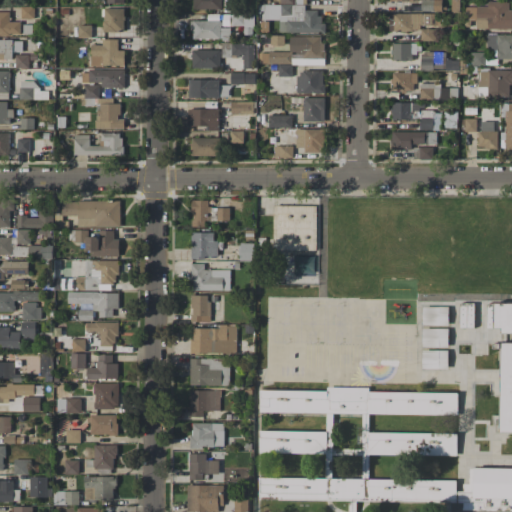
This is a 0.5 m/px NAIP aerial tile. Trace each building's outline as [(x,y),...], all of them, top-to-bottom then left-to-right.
[(193,0),(193,9),(221,10),(221,0),(193,0)] [(420,0),(421,11),(441,11),(441,0),(420,0)] [(476,29),(511,28),(511,14),(510,14),(510,2),(487,2),(487,7),(465,7),(465,20),(476,20),(476,29)] [(325,33),(325,23),(319,23),(319,10),(304,10),(305,6),(261,4),(261,19),(279,20),(279,32),(325,33)] [(21,6),(21,18),(33,18),(34,7),(21,6)] [(124,31),(124,8),(103,9),(104,32),(124,31)] [(0,35),(20,35),(20,22),(10,22),(9,12),(0,12),(0,35)] [(389,31),(421,32),(421,25),(433,26),(434,14),(389,13),(389,31)] [(221,20),(221,27),(230,27),(230,15),(207,15),(207,20),(221,20)] [(231,25),(250,25),(250,15),(231,15),(231,25)] [(191,21),(191,40),(230,38),(229,28),(221,28),(221,20),(191,21)] [(420,40),(433,41),(434,30),(421,29),(420,40)] [(496,59),(511,58),(511,34),(487,35),(487,49),(496,49),(496,59)] [(284,36),(273,36),(274,45),(284,45),(284,36)] [(291,65),(324,65),(323,36),(290,37),(291,65)] [(90,65),(124,66),(124,50),(118,50),(118,40),(102,39),(101,45),(91,45),(90,65)] [(0,59),(13,60),(12,52),(22,52),(22,40),(0,40),(0,59)] [(243,68),(253,68),(254,44),(231,43),(231,56),(243,57),(243,68)] [(415,43),(392,44),(392,61),(415,60),(415,43)] [(220,50),(192,49),(192,68),(220,68),(220,50)] [(290,53),(259,52),(259,63),(290,64),(290,53)] [(421,52),(420,69),(443,70),(444,53),(421,52)] [(484,53),(472,52),(472,65),(484,65),(484,53)] [(15,68),(28,68),(28,55),(16,54),(15,68)] [(124,69),(89,70),(89,83),(101,83),(101,88),(124,88),(124,69)] [(0,92),(10,93),(9,71),(0,70),(0,92)] [(511,70),(479,70),(478,96),(509,96),(509,84),(511,83),(511,70)] [(297,93),(323,93),(323,71),(298,71),(297,93)] [(392,73),(393,91),(413,90),(413,83),(416,83),(416,72),(392,73)] [(231,84),(254,84),(254,79),(246,79),(246,73),(231,73),(231,84)] [(224,79),(188,80),(189,98),(225,97),(224,79)] [(20,100),(45,99),(45,91),(38,91),(38,81),(19,81),(20,100)] [(458,88),(441,87),(441,84),(420,83),(420,98),(457,99),(458,88)] [(84,98),(99,98),(99,84),(84,84),(84,98)] [(324,122),(324,98),(304,98),(304,121),(324,122)] [(0,123),(12,123),(12,109),(7,109),(7,101),(0,101),(0,123)] [(253,101),(231,102),(231,114),(254,114),(253,101)] [(422,103),(392,102),(392,119),(420,120),(420,129),(439,130),(439,111),(422,111),(422,103)] [(124,128),(124,119),(120,119),(120,103),(96,104),(97,128),(124,128)] [(505,117),(505,148),(511,148),(511,103),(500,103),(500,117),(505,117)] [(188,108),(187,127),(219,127),(219,109),(188,108)] [(456,127),(456,112),(444,112),(444,127),(456,127)] [(292,116),(269,115),(268,127),(292,128),(292,116)] [(476,119),(465,119),(465,131),(475,131),(476,119)] [(497,149),(497,130),(493,130),(494,121),(479,121),(479,148),(497,149)] [(323,129),(296,129),(296,151),(323,151),(323,129)] [(243,142),(243,131),(229,131),(230,143),(243,142)] [(9,132),(0,132),(0,154),(9,155),(9,132)] [(437,132),(392,132),(391,148),(412,148),(412,144),(436,144),(437,132)] [(74,134),(74,155),(122,155),(122,133),(100,133),(100,146),(90,145),(90,134),(74,134)] [(191,155),(219,156),(219,138),(191,137),(191,155)] [(29,139),(18,139),(18,151),(29,152),(29,139)] [(275,147),(275,155),(284,155),(284,157),(293,158),(293,147),(275,147)] [(432,160),(433,147),(419,147),(419,159),(432,160)] [(0,226),(10,226),(9,210),(14,210),(13,199),(0,198),(0,226)] [(119,200),(58,201),(58,216),(77,216),(77,227),(120,227),(119,200)] [(229,208),(209,208),(209,200),(191,200),(191,227),(205,227),(205,221),(229,221),(229,208)] [(317,206),(274,205),(273,252),(316,253),(317,206)] [(17,228),(51,227),(51,211),(38,211),(38,216),(16,217),(17,228)] [(29,244),(29,230),(17,229),(16,244),(29,244)] [(119,255),(119,239),(113,239),(114,231),(99,231),(99,237),(88,236),(88,230),(74,230),(74,242),(85,243),(85,255),(119,255)] [(213,232),(191,233),(191,258),(219,258),(219,242),(214,242),(213,232)] [(0,254),(11,255),(11,237),(0,236),(0,254)] [(240,260),(252,261),(253,244),(241,243),(240,260)] [(51,257),(51,246),(29,246),(29,257),(51,257)] [(27,276),(28,262),(0,260),(0,280),(3,281),(3,275),(27,276)] [(191,291),(230,290),(229,270),(204,270),(204,263),(191,263),(191,291)] [(24,281),(11,280),(11,288),(24,289),(24,281)] [(0,292),(0,311),(14,312),(14,301),(39,300),(39,291),(0,292)] [(119,293),(68,292),(68,303),(81,304),(81,320),(95,320),(95,317),(113,317),(113,308),(118,309),(119,293)] [(209,322),(210,295),(191,295),(190,322),(209,322)] [(23,320),(40,319),(39,302),(22,302),(23,320)] [(459,327),(474,328),(474,303),(460,303),(459,327)] [(501,333),(511,333),(511,303),(487,303),(487,328),(501,328),(501,333)] [(422,325),(448,326),(448,307),(423,306),(422,325)] [(35,322),(21,321),(21,340),(35,340),(35,322)] [(100,332),(100,346),(116,346),(117,322),(86,322),(85,332),(100,332)] [(191,353),(236,354),(237,325),(219,325),(219,329),(191,328),(191,353)] [(20,348),(20,331),(10,332),(9,327),(0,326),(0,343),(2,344),(2,348),(20,348)] [(448,329),(423,329),(422,347),(448,347),(448,329)] [(85,339),(72,339),(71,351),(85,351),(85,339)] [(511,342),(501,343),(500,432),(511,432),(511,342)] [(448,369),(448,351),(422,350),(422,368),(448,369)] [(71,368),(85,367),(84,353),(71,354),(71,368)] [(118,363),(112,363),(113,355),(97,354),(97,368),(87,368),(86,379),(118,379),(118,363)] [(39,374),(51,375),(52,356),(40,356),(39,374)] [(189,385),(229,385),(230,359),(190,358),(189,385)] [(15,362),(0,361),(0,378),(14,379),(15,362)] [(118,408),(119,383),(95,383),(94,408),(118,408)] [(34,385),(0,385),(0,403),(8,403),(8,396),(34,396),(34,385)] [(458,393),(369,391),(369,388),(326,387),(326,391),(260,390),(260,412),(327,413),(327,424),(331,424),(331,413),(366,414),(365,454),(457,456),(457,434),(368,432),(368,414),(457,416),(458,393)] [(220,391),(189,390),(189,416),(203,416),(203,411),(220,411),(220,391)] [(40,397),(24,396),(23,411),(39,411),(40,397)] [(57,413),(81,413),(81,399),(57,398),(57,413)] [(117,415),(91,415),(90,435),(117,435),(117,415)] [(10,416),(0,416),(0,433),(11,433),(10,416)] [(190,448),(223,448),(224,423),(191,422),(190,448)] [(80,430),(66,430),(66,442),(80,442),(80,430)] [(327,454),(327,432),(260,430),(259,453),(327,454)] [(115,445),(94,445),(94,469),(115,469),(115,445)] [(206,453),(189,454),(189,480),(210,480),(210,474),(219,474),(219,460),(206,460),(206,453)] [(30,460),(14,459),(13,474),(30,475),(30,460)] [(65,474),(78,474),(78,461),(65,460),(65,474)] [(511,468),(469,468),(469,484),(463,484),(463,491),(457,491),(457,503),(463,503),(463,509),(511,509),(511,468)] [(116,476),(84,477),(84,500),(113,500),(113,486),(117,486),(116,476)] [(29,497),(49,497),(49,477),(29,477),(29,497)] [(456,502),(457,481),(259,477),(259,499),(456,502)] [(0,501),(13,502),(13,481),(0,480),(0,501)] [(222,485),(187,485),(187,511),(222,511),(222,485)] [(79,504),(78,491),(53,491),(54,505),(79,504)]
